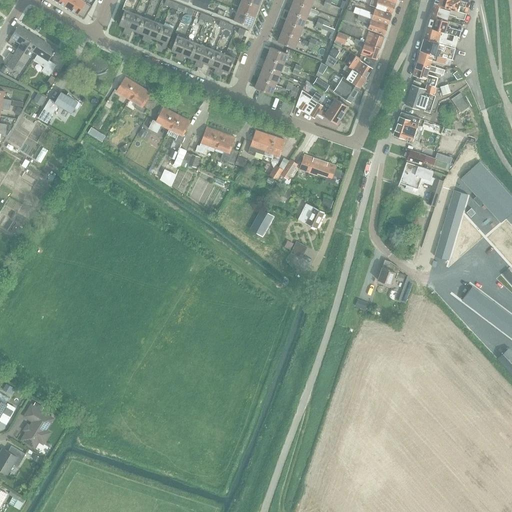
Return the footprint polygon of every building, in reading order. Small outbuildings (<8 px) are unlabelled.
[(64,0),(60,6),(70,12),(77,0),(64,0)] [(85,0),(77,0),(70,12),(86,22),(94,10),(88,7),(90,3),(85,0)] [(254,16),(258,6),(242,0),(238,10),(254,16)] [(392,12),(396,3),(387,0),(371,0),(370,5),(392,12)] [(467,2),(467,1),(462,0),(435,0),(434,4),(456,11),(457,5),(468,8),(469,2),(467,2)] [(182,12),(185,6),(172,1),(170,7),(182,12)] [(305,18),(309,8),(294,2),(290,12),(305,18)] [(466,14),(456,11),(434,4),(430,16),(447,21),(449,15),(456,17),(456,18),(464,20),(466,14)] [(185,6),(182,12),(192,16),(194,10),(191,9),(185,6)] [(353,12),(388,24),(392,14),(374,8),(372,15),(370,14),(370,12),(361,9),(360,9),(355,7),(353,12)] [(126,33),(134,14),(124,10),(118,24),(125,27),(123,31),(126,33)] [(250,26),(254,16),(238,10),(234,20),(250,26)] [(301,28),(305,18),(290,12),(286,22),(301,28)] [(385,34),(388,24),(353,12),(353,13),(358,15),(357,20),(366,23),(367,22),(369,23),(368,28),(385,34)] [(138,32),(144,17),(134,14),(126,33),(130,34),(132,30),(138,32)] [(207,15),(205,21),(211,23),(213,18),(207,15)] [(448,21),(447,21),(430,16),(427,27),(442,32),(448,33),(454,35),(459,37),(460,31),(449,28),(449,27),(448,26),(449,23),(448,22),(448,21)] [(146,40),(153,21),(144,17),(138,32),(144,34),(142,39),(146,40)] [(157,39),(163,25),(153,21),(146,40),(149,42),(151,37),(157,39)] [(226,22),(223,28),(230,31),(233,25),(226,22)] [(298,38),(301,28),(286,22),(282,32),(298,38)] [(323,25),(323,24),(317,22),(315,27),(326,31),(327,26),(323,25)] [(21,44),(29,32),(18,25),(10,38),(20,44),(21,44)] [(163,25),(157,39),(163,42),(161,46),(165,48),(173,29),(163,25)] [(440,38),(442,32),(427,27),(424,38),(455,48),(459,37),(454,35),(452,42),(440,38)] [(237,36),(244,39),(246,35),(244,34),(245,30),(239,28),(237,33),(238,34),(237,36)] [(364,42),(380,47),(384,36),(368,31),(364,42)] [(35,46),(40,39),(29,32),(21,44),(20,44),(6,66),(12,70),(15,66),(21,70),(32,52),(32,51),(34,48),(35,49),(36,47),(35,46)] [(293,48),(298,38),(282,32),(278,42),(293,48)] [(335,41),(344,45),(348,35),(338,32),(335,41)] [(179,59),(186,40),(176,36),(171,50),(177,53),(175,57),(179,59)] [(309,42),(315,45),(320,47),(321,43),(316,41),(317,40),(310,38),(309,42)] [(452,59),(455,48),(424,38),(420,50),(452,59)] [(32,51),(32,52),(38,55),(34,60),(45,66),(42,71),(49,75),(55,65),(49,61),(56,49),(40,39),(35,46),(36,47),(35,49),(34,48),(32,51)] [(380,47),(364,42),(364,43),(355,39),(354,43),(363,47),(360,53),(376,59),(380,47)] [(190,58),(196,43),(186,40),(179,59),(182,60),(184,56),(190,58)] [(198,66),(205,47),(196,43),(190,58),(196,60),(194,65),(198,66)] [(209,65),(215,51),(205,47),(198,66),(201,68),(203,63),(209,65)] [(267,58),(283,64),(287,53),(271,47),(267,58)] [(450,65),(452,59),(420,50),(416,64),(428,68),(429,65),(430,65),(432,59),(450,65)] [(217,74),(224,54),(215,51),(209,65),(215,68),(213,72),(217,74)] [(352,69),(366,78),(372,68),(358,60),(359,58),(351,53),(344,64),(345,65),(352,69)] [(224,54),(217,74),(221,75),(223,71),(229,73),(234,58),(224,54)] [(325,63),(332,67),(337,60),(328,55),(325,63)] [(279,74),(283,64),(267,58),(263,68),(279,74)] [(440,68),(430,65),(429,65),(428,68),(416,64),(413,74),(417,76),(415,80),(427,84),(435,86),(437,77),(427,74),(428,70),(439,73),(440,68)] [(360,87),(366,78),(352,69),(345,65),(342,69),(349,73),(346,79),(360,87)] [(275,84),(279,74),(263,68),(259,78),(275,84)] [(306,74),(300,71),(294,69),(292,73),(304,78),(306,74)] [(327,81),(330,77),(323,72),(320,75),(327,81)] [(47,82),(52,85),(55,79),(51,76),(47,82)] [(129,99),(138,85),(124,77),(116,90),(122,94),(123,92),(130,97),(129,98),(129,99)] [(360,87),(346,79),(343,77),(333,91),(350,102),(360,87)] [(271,94),(275,84),(259,78),(255,88),(271,94)] [(313,84),(325,92),(329,85),(317,78),(313,84)] [(436,87),(435,86),(427,84),(425,89),(412,85),(406,104),(419,109),(421,102),(426,103),(429,93),(433,94),(436,87)] [(138,85),(129,99),(137,103),(135,108),(142,112),(145,108),(143,107),(151,93),(138,85)] [(447,85),(440,87),(443,95),(450,92),(447,85)] [(35,96),(44,99),(47,90),(39,87),(35,96)] [(0,103),(10,105),(22,107),(23,102),(11,100),(3,98),(4,91),(0,90),(0,103)] [(71,96),(70,98),(61,92),(54,102),(50,99),(38,118),(46,123),(58,105),(71,112),(73,108),(77,110),(81,104),(71,96)] [(451,99),(460,113),(468,107),(461,97),(462,97),(460,93),(451,99)] [(110,105),(114,99),(108,94),(104,100),(110,105)] [(324,116),(336,124),(348,106),(335,98),(325,114),(314,107),(316,105),(309,101),(303,111),(314,118),(317,113),(323,117),(324,116)] [(9,110),(10,105),(0,103),(0,111),(1,109),(9,110)] [(176,114),(163,108),(155,122),(153,121),(149,127),(158,132),(161,125),(162,122),(170,126),(176,114)] [(420,118),(401,112),(393,134),(412,141),(420,118)] [(176,115),(169,129),(170,129),(170,127),(178,131),(177,133),(178,133),(175,141),(181,144),(185,135),(183,134),(190,122),(176,115)] [(425,115),(425,126),(436,126),(436,116),(425,115)] [(214,150),(220,132),(206,127),(199,145),(197,145),(195,151),(203,153),(205,148),(214,151),(214,150)] [(147,132),(141,128),(138,135),(144,138),(147,132)] [(264,150),(270,135),(255,130),(250,145),(256,147),(257,145),(264,148),(264,150)] [(220,132),(214,150),(222,153),(220,159),(233,163),(238,151),(231,149),(235,138),(220,132)] [(270,135),(264,150),(263,155),(272,158),(271,161),(276,163),(284,140),(270,135)] [(450,154),(456,156),(462,142),(456,139),(450,154)] [(182,162),(186,152),(179,149),(176,159),(182,162)] [(169,157),(175,159),(178,153),(171,150),(169,157)] [(449,170),(450,165),(442,162),(435,160),(436,159),(410,150),(407,160),(422,165),(424,160),(426,161),(426,162),(434,165),(434,166),(449,170)] [(27,162),(31,154),(26,152),(22,159),(27,162)] [(187,164),(192,154),(191,154),(186,152),(182,162),(180,167),(186,169),(188,165),(187,164)] [(315,152),(314,158),(329,163),(331,157),(315,152)] [(187,164),(188,165),(188,164),(196,167),(199,157),(192,154),(187,164)] [(437,154),(435,158),(436,159),(435,160),(442,162),(449,164),(451,158),(437,154)] [(326,163),(326,165),(322,164),(323,162),(303,155),(298,170),(315,176),(316,174),(325,177),(323,181),(333,185),(334,180),(330,179),(335,166),(326,163)] [(283,170),(276,180),(283,184),(286,179),(288,180),(297,164),(289,159),(283,170)] [(434,178),(434,179),(431,178),(433,171),(406,162),(399,183),(406,185),(405,189),(412,191),(413,187),(414,185),(418,186),(420,181),(432,185),(426,204),(435,207),(443,181),(434,178)] [(511,198),(479,162),(461,178),(476,196),(473,199),(479,206),(482,202),(500,222),(506,217),(511,223),(511,198)] [(276,180),(283,170),(275,165),(269,175),(276,180)] [(278,194),(288,199),(292,191),(282,185),(278,194)] [(433,258),(447,262),(467,195),(453,191),(433,258)] [(320,206),(330,210),(333,201),(323,198),(320,206)] [(297,218),(315,228),(323,213),(305,203),(297,218)] [(263,234),(273,216),(261,210),(251,227),(263,234)] [(284,247),(290,250),(293,244),(287,241),(284,247)] [(290,252),(301,257),(307,246),(295,241),(290,252)] [(394,277),(402,280),(404,274),(397,272),(398,267),(391,262),(384,259),(378,279),(392,284),(394,277)] [(413,280),(407,275),(398,300),(405,302),(413,280)] [(461,300),(511,338),(511,316),(471,286),(461,300)] [(368,303),(358,299),(355,306),(365,310),(368,303)] [(497,358),(511,374),(511,352),(508,348),(497,358)] [(0,420),(4,423),(16,406),(9,402),(8,405),(0,400),(0,420)] [(38,441),(42,443),(49,433),(45,430),(52,418),(31,405),(28,410),(36,415),(22,438),(35,446),(38,441)] [(17,467),(25,454),(11,446),(7,451),(2,448),(0,451),(0,470),(7,474),(13,464),(17,467)]
